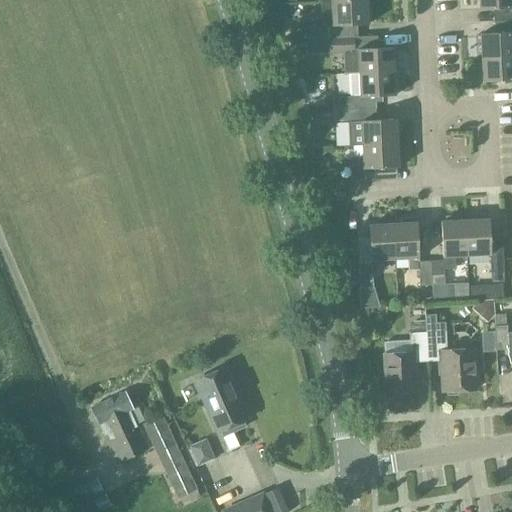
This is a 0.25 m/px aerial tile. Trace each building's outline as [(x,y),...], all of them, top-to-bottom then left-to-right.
[(511,0),(479,0),(480,11),(494,10),(495,22),(511,21),(511,0)] [(324,27),(305,28),(306,41),(308,41),(331,40),(330,28),(359,26),(369,26),(368,2),(322,4),(324,27)] [(286,7),(283,7),(272,8),(272,20),(284,19),(287,19),(286,7)] [(511,21),(495,22),(495,34),(481,35),(483,59),(511,57),(511,21)] [(336,39),(358,38),(358,30),(336,31),(336,39)] [(362,38),(331,40),(331,56),(343,55),(344,75),(349,75),(360,74),(395,73),(394,49),(363,50),(362,38)] [(511,57),(483,59),(484,83),(511,81),(511,57)] [(350,99),(333,99),(334,112),(358,111),(358,99),(377,98),(396,97),(395,73),(360,74),(349,75),(350,99)] [(358,111),(334,112),(334,125),(351,124),(351,134),(352,147),(363,146),(398,145),(397,121),(359,122),(358,111)] [(364,158),(352,158),(353,170),(353,183),(378,182),(378,169),(398,169),(400,168),(398,145),(363,146),(364,158)] [(484,216),(470,216),(470,221),(466,222),(467,257),(491,256),(490,220),(485,221),(484,216)] [(467,257),(466,222),(461,222),(461,217),(447,218),(447,223),(442,223),(444,262),(432,262),(433,287),(446,286),(445,270),(457,269),(457,257),(467,257)] [(433,287),(432,262),(420,263),(418,219),(416,219),(402,220),(403,225),(394,225),(396,260),(410,260),(410,272),(420,272),(421,287),(433,287)] [(396,260),(394,225),(370,226),(372,261),(396,260)] [(491,260),(492,284),(505,284),(504,260),(491,260)] [(374,290),(373,265),(360,266),(362,290),(374,290)] [(487,302),(490,315),(504,312),(500,298),(487,302)] [(427,335),(429,363),(442,363),(444,393),(447,392),(449,396),(458,396),(459,392),(476,391),(474,350),(448,352),(446,323),(435,324),(435,315),(427,315),(427,320),(426,320),(427,335)] [(508,350),(507,326),(495,327),(496,351),(508,350)] [(415,364),(429,363),(427,335),(411,336),(412,354),(385,355),(388,395),(416,393),(415,364)] [(222,432),(224,437),(246,428),(244,422),(248,421),(225,370),(196,382),(219,434),(222,432)] [(120,463),(146,451),(128,412),(131,410),(124,393),(90,409),(97,425),(101,424),(120,463)] [(163,416),(143,426),(163,468),(183,459),(163,416)] [(96,480),(89,483),(94,495),(101,491),(96,480)] [(201,496),(198,489),(180,497),(184,504),(201,496)] [(271,511),(264,494),(224,511),(271,511)] [(105,496),(96,500),(101,511),(109,507),(105,496)]
